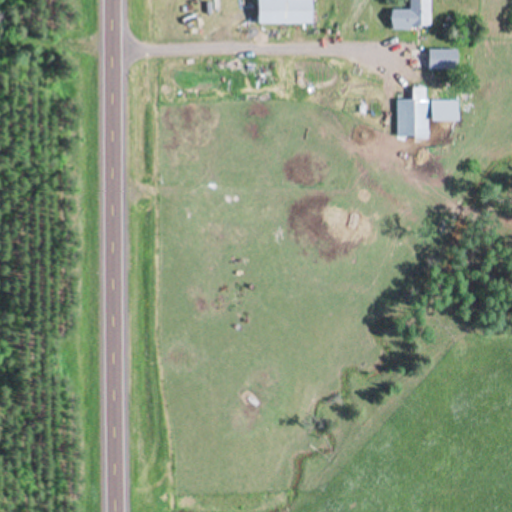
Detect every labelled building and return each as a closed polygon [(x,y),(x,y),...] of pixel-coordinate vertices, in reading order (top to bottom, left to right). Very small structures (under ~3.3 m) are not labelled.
[(313,0),(258,0),(258,26),(313,26),(313,0)] [(430,30),(429,0),(409,0),(409,11),(391,11),(391,30),(430,30)] [(428,71),(458,71),(458,51),(428,51),(428,71)] [(396,101),(396,139),(426,139),(426,88),(413,88),(413,101),(396,101)] [(430,121),(459,121),(458,101),(430,101),(430,121)]
